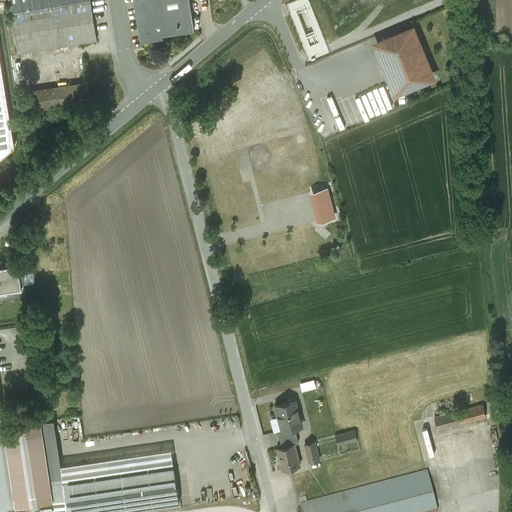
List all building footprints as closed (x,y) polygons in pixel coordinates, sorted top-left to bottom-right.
[(9,0),(19,61),(33,58),(31,49),(96,39),(90,0),(9,0)] [(189,0),(136,0),(143,36),(194,28),(189,0)] [(413,27),(375,43),(395,93),(433,77),(413,27)] [(87,81),(24,91),(27,111),(90,101),(87,81)] [(0,288),(21,285),(24,285),(21,263),(18,264),(18,263),(0,265),(0,288)] [(21,285),(0,288),(0,296),(8,295),(8,290),(22,287),(21,285)] [(0,398),(0,488),(12,487),(13,486),(4,426),(0,398)] [(295,399),(276,405),(276,407),(274,408),(276,414),(278,415),(282,429),(282,430),(294,427),(302,425),(295,399)] [(482,405),(434,417),(437,429),(485,416),(482,405)] [(4,426),(13,486),(12,487),(15,506),(53,501),(50,480),(63,478),(54,419),(24,423),(20,424),(4,426)] [(477,423),(479,446),(490,445),(487,422),(477,423)] [(294,427),(282,430),(282,429),(278,431),(281,447),(294,443),(295,444),(299,443),(294,427)] [(354,430),(335,435),(338,446),(357,441),(354,430)] [(314,441),(307,443),(312,464),(319,462),(314,441)] [(281,447),(277,448),(280,461),(278,462),(280,469),(282,469),(283,471),(301,467),(295,444),(294,443),(281,447)] [(173,464),(63,481),(63,478),(50,480),(53,501),(65,499),(66,509),(66,511),(119,511),(179,503),(173,464)] [(436,511),(427,473),(388,483),(395,511),(436,511)] [(395,511),(388,483),(300,506),(302,511),(395,511)] [(0,488),(0,508),(15,506),(12,487),(0,488)] [(65,499),(53,501),(54,511),(66,509),(65,499)]
